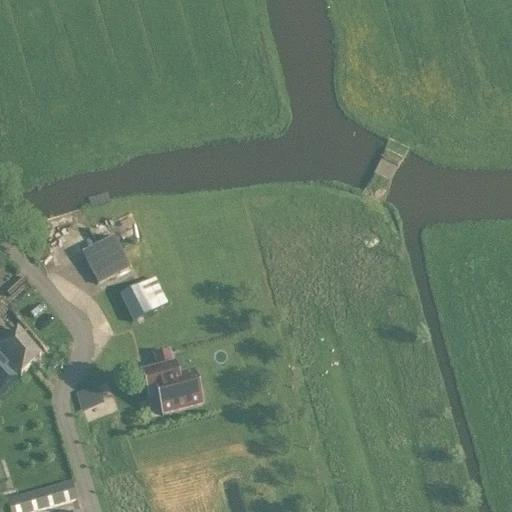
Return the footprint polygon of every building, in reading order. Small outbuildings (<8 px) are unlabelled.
[(128,208),(109,213),(114,233),(134,227),(128,208)] [(115,240),(111,233),(80,249),(92,273),(124,258),(115,240)] [(119,291),(133,320),(151,311),(137,282),(119,291)] [(0,341),(0,352),(19,373),(39,354),(38,352),(15,328),(5,337),(0,341)] [(0,341),(5,337),(0,330),(0,390),(19,373),(0,352),(0,341)] [(146,395),(155,392),(161,412),(200,402),(199,399),(201,398),(197,384),(195,385),(191,370),(176,374),(173,362),(170,363),(166,348),(153,352),(157,366),(140,371),(146,395)] [(68,391),(73,407),(78,405),(81,404),(100,397),(94,381),(68,391)] [(7,496),(11,511),(20,511),(76,495),(70,476),(7,496)]
